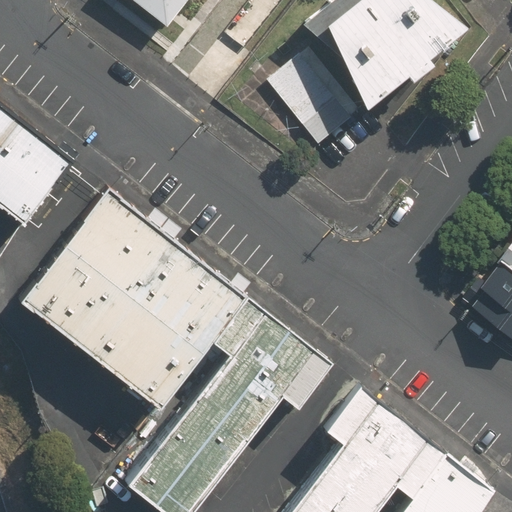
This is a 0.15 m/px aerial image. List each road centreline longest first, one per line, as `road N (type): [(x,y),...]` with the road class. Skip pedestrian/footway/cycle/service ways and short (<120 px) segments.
road 1 (residential): [(382,303),(0,10)]
road 2 (residential): [(382,303),(511,132)]
road 3 (residential): [(511,401),(382,303)]
